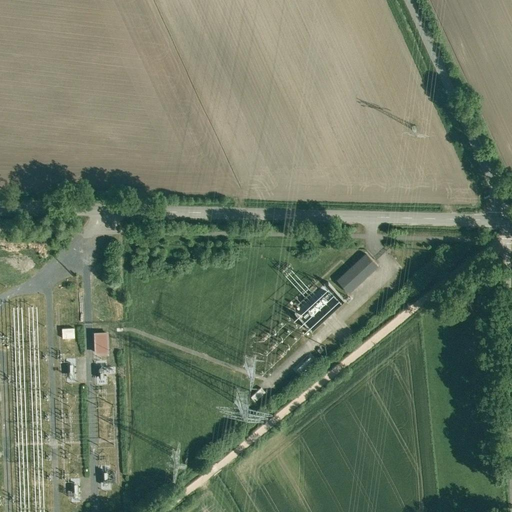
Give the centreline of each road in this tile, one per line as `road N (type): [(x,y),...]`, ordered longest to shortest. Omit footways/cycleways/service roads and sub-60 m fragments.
road 1 (secondary): [(509,221),(0,207)]
road 2 (track): [(158,511),(492,240),(492,220)]
road 3 (unclassified): [(509,221),(511,465)]
road 4 (unclassified): [(509,221),(409,0)]
